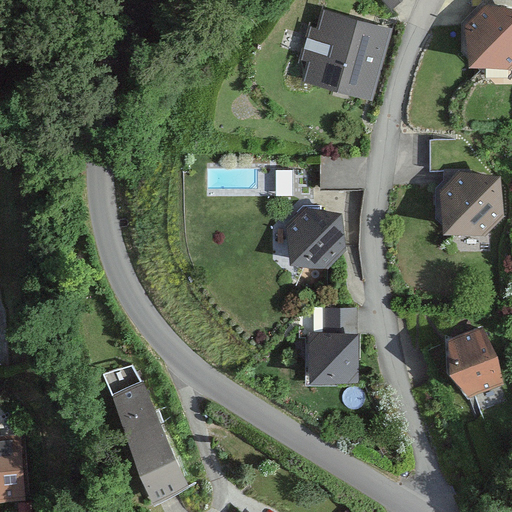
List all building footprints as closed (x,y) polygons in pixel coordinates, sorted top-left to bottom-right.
[(404,0),(383,0),(393,10),(404,0)] [(511,7),(486,4),(467,26),(470,68),(511,69),(511,68),(511,7)] [(394,29),(325,11),(306,81),(374,100),(394,29)] [(501,175),(460,170),(441,192),(444,234),(486,235),(506,216),(501,175)] [(346,210),(305,205),(286,227),(289,269),(331,270),(351,251),(346,210)] [(482,328),(451,341),(450,375),(471,399),(506,384),(498,355),(482,328)] [(360,335),(312,335),(312,383),(360,383),(360,335)] [(133,364),(104,374),(135,474),(153,504),(189,486),(145,382),(133,364)] [(23,437),(0,438),(0,497),(26,496),(23,441),(23,437)]
